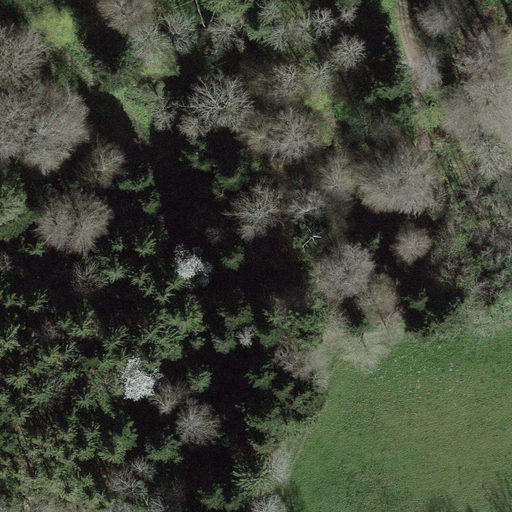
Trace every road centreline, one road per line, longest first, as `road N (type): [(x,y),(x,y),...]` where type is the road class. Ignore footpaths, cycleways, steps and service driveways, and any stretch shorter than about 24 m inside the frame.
road 1 (track): [(403,0),(423,138),(394,192),(189,286),(129,292),(0,268)]
road 2 (track): [(13,0),(131,109),(142,131),(134,146),(78,160),(0,160)]
